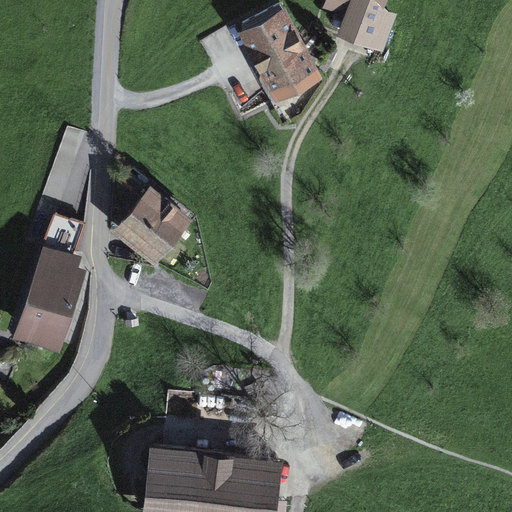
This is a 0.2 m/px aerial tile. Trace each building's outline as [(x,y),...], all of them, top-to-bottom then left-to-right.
[(387,0),(330,0),(327,10),(345,15),(337,40),(385,55),(398,16),(384,11),(387,0)] [(315,76),(289,16),(239,38),(265,98),(315,76)] [(187,216),(147,181),(110,222),(151,258),(187,216)] [(85,263),(40,246),(9,329),(54,345),(85,263)] [(282,511),(290,453),(150,436),(140,511),(282,511)]
